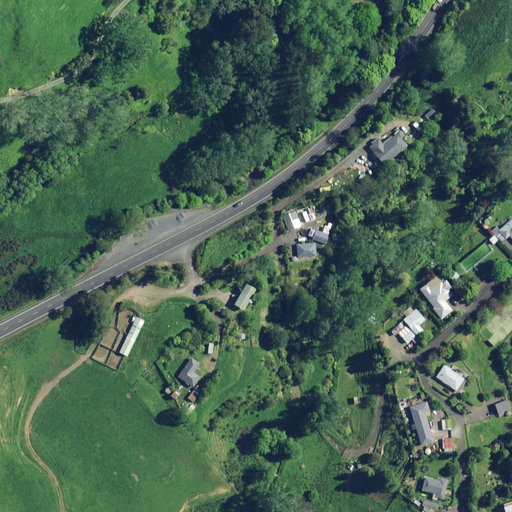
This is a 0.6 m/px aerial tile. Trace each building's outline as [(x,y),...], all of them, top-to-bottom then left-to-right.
[(435,113),(430,108),(421,116),(426,121),(435,113)] [(401,136),(398,132),(381,146),(376,139),(366,147),(381,164),(404,145),(398,138),(401,136)] [(329,198),(320,201),(326,216),(335,212),(329,198)] [(301,226),(295,210),(282,215),(288,231),(301,226)] [(504,237),(508,234),(511,239),(511,215),(496,228),(504,237)] [(328,219),(325,223),(335,229),(337,224),(328,219)] [(328,234),(315,229),(312,239),(324,244),(328,234)] [(497,240),(493,235),(488,240),(492,244),(497,240)] [(315,256),(315,244),(296,244),(297,257),(315,256)] [(460,278),(453,270),(447,275),(454,283),(460,278)] [(422,297),(439,317),(449,308),(443,301),(451,294),(446,289),(449,286),(444,280),(441,282),(439,281),(430,288),(431,289),(429,291),(424,285),(418,290),(423,296),(422,297)] [(255,289),(245,284),(233,305),(242,310),(247,302),(250,304),(252,300),(250,298),(255,289)] [(413,311),(409,307),(403,313),(406,317),(403,320),(417,336),(423,331),(418,325),(425,320),(415,309),(413,311)] [(144,321),(134,316),(132,321),(134,322),(119,353),(127,356),(144,321)] [(419,342),(406,326),(398,333),(403,339),(399,342),(403,346),(411,339),(416,345),(419,342)] [(177,377),(185,383),(183,384),(186,386),(188,385),(192,388),(199,377),(192,373),(198,364),(190,358),(177,377)] [(442,363),(433,377),(454,390),(462,377),(442,363)] [(185,398),(191,402),(187,408),(191,412),(196,406),(205,393),(195,385),(185,398)] [(178,394),(174,391),(170,396),(174,399),(178,394)] [(510,410),(506,401),(495,405),(498,414),(510,410)] [(428,412),(425,402),(408,408),(420,446),(433,442),(424,413),(428,412)] [(441,419),(441,430),(451,430),(451,419),(441,419)] [(442,438),(442,449),(444,448),(444,452),(452,451),(451,438),(442,438)] [(420,490),(432,494),(430,499),(436,501),(437,499),(442,500),(443,497),(447,483),(448,479),(435,476),(434,479),(424,476),(420,490)] [(435,505),(422,501),(421,506),(434,510),(435,505)] [(511,511),(511,503),(500,507),(501,511),(511,511)]
